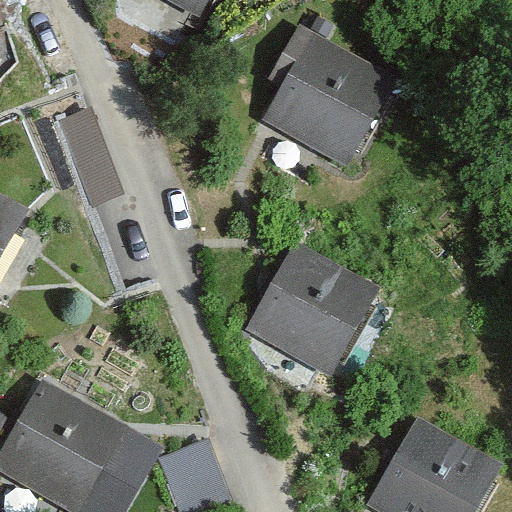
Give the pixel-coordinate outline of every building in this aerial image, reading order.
[(209,0),(167,0),(200,17),(209,0)] [(263,121),(347,167),(398,74),(299,20),(267,79),(282,88),(263,121)] [(0,255),(26,209),(0,194),(0,255)] [(379,288),(294,241),(246,329),(331,375),(379,288)] [(127,511),(164,446),(43,379),(0,455),(0,470),(75,511),(127,511)] [(477,511),(504,463),(417,416),(367,507),(375,511),(477,511)]
